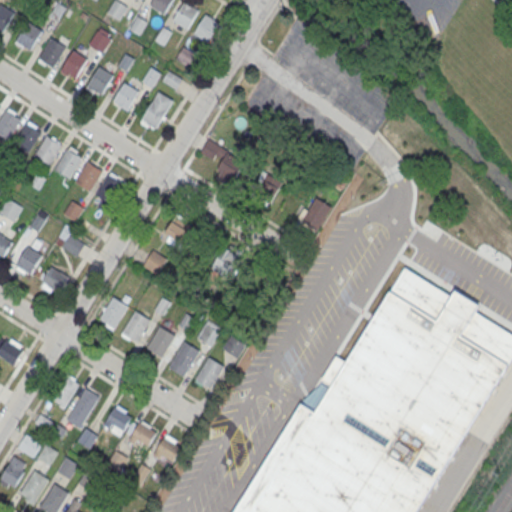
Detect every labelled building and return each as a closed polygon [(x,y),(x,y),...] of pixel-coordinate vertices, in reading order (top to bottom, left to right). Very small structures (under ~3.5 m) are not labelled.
[(114,0),(107,12),(121,20),(129,6),(119,0),(114,0)] [(153,0),(150,6),(165,15),(174,0),(153,0)] [(186,2),(174,22),(188,30),(200,11),(186,2)] [(207,15),(194,35),(209,44),(221,24),(207,15)] [(28,22),(16,41),(31,50),(43,31),(28,22)] [(111,37),(97,30),(89,46),(102,53),(111,37)] [(52,39),(39,59),(54,67),(66,48),(52,39)] [(190,65),(197,53),(183,46),(177,58),(190,65)] [(74,51),(61,71),(76,80),(88,60),(74,51)] [(99,68),(87,87),(102,96),(114,77),(99,68)] [(125,83),(113,103),(127,112),(139,92),(125,83)] [(140,121),(155,130),(174,100),(159,90),(140,121)] [(0,133),(0,120),(7,109),(22,118),(9,139),(0,133)] [(14,144),(27,122),(42,132),(28,153),(14,144)] [(34,156),(48,134),(62,144),(49,165),(34,156)] [(215,175),(233,185),(247,160),(209,138),(201,152),(221,164),(215,175)] [(55,169),(69,147),(83,156),(70,178),(55,169)] [(74,181),(88,159),(102,169),(89,190),(74,181)] [(95,196),(109,204),(123,179),(109,171),(95,196)] [(272,203),(283,181),(262,171),(251,193),(272,203)] [(0,212),(15,221),(24,207),(8,197),(0,209),(0,212)] [(317,233),(332,207),(315,198),(301,224),(317,233)] [(64,212),(76,220),(84,207),(72,200),(64,212)] [(166,234),(187,245),(197,227),(175,216),(166,234)] [(0,258),(1,260),(14,241),(0,231),(0,258)] [(78,256),(85,244),(64,231),(57,243),(78,256)] [(244,254),(225,242),(212,263),(231,275),(244,254)] [(15,267),(29,246),(43,255),(30,276),(15,267)] [(168,258),(153,249),(143,265),(158,274),(168,258)] [(40,283),(60,295),(71,277),(51,265),(40,283)] [(511,333),(511,353),(415,511),(234,511),(302,403),(316,412),(405,268),(511,333)] [(100,318),(113,296),(128,305),(115,327),(100,318)] [(122,331),(136,310),(150,319),(137,340),(122,331)] [(220,334),(208,324),(198,337),(210,347),(220,334)] [(147,347),(160,326),(175,335),(161,356),(147,347)] [(239,359),(246,345),(230,337),(223,351),(239,359)] [(0,354),(0,348),(6,338),(24,350),(15,364),(0,354)] [(172,362),(185,341),(200,350),(187,371),(172,362)] [(196,378),(210,357),(224,366),(211,387),(196,378)] [(64,407),(80,382),(68,375),(52,400),(64,407)] [(81,428),(100,395),(86,387),(67,420),(81,428)] [(121,435),(133,415),(116,405),(104,426),(121,435)] [(130,440),(146,450),(157,431),(141,421),(130,440)] [(17,447),(33,457),(42,444),(26,433),(17,447)] [(153,460),(172,470),(184,446),(165,437),(153,460)] [(58,452),(45,444),(37,458),(50,465),(58,452)] [(29,464),(13,454),(0,476),(0,480),(14,489),(29,464)] [(78,463),(65,456),(57,471),(71,478),(78,463)] [(33,504),(50,480),(35,470),(18,493),(33,504)] [(51,511),(41,505),(54,484),(69,493),(56,511),(51,511)]
